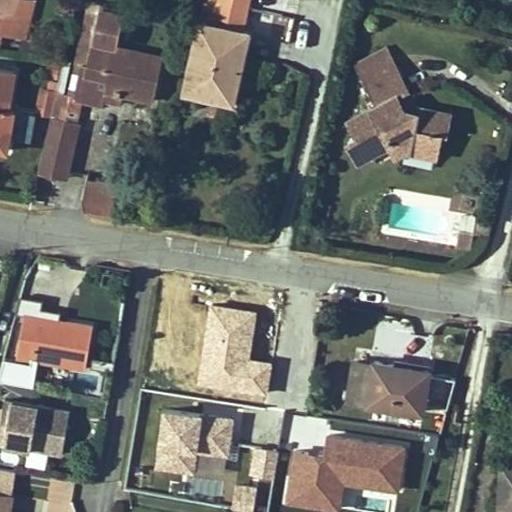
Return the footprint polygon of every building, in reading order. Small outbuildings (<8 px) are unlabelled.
[(17,0),(0,0),(0,32),(2,33),(23,37),(27,21),(13,18),(17,0)] [(27,21),(31,0),(17,0),(13,18),(27,21)] [(68,12),(71,0),(59,0),(57,9),(68,12)] [(236,64),(243,31),(240,30),(245,7),(213,0),(203,0),(199,19),(201,21),(187,83),(206,87),(204,94),(233,101),(241,65),(236,64)] [(153,101),(163,57),(117,47),(126,8),(104,3),(103,8),(100,7),(90,51),(93,52),(90,65),(82,63),(75,95),(80,96),(79,99),(95,103),(98,89),(106,91),(119,93),(153,101)] [(90,51),(100,7),(89,5),(80,49),(90,51)] [(264,36),(289,40),(292,16),(268,12),(264,36)] [(28,39),(32,22),(27,21),(23,37),(28,39)] [(241,65),(248,32),(243,31),(236,64),(241,65)] [(361,71),(390,55),(386,48),(357,64),(361,71)] [(435,132),(440,110),(417,106),(415,111),(404,108),(400,102),(397,96),(408,90),(390,55),(361,71),(378,104),(348,120),(357,136),(348,141),(359,162),(390,144),(396,154),(405,149),(435,156),(440,133),(435,132)] [(75,95),(82,63),(77,62),(70,94),(75,95)] [(8,109),(14,74),(15,71),(0,68),(0,148),(8,149),(14,110),(8,109)] [(204,94),(206,87),(187,83),(186,90),(204,94)] [(52,110),(57,91),(42,88),(38,107),(52,110)] [(104,100),(106,91),(98,89),(95,103),(103,105),(104,100)] [(74,121),(79,99),(80,96),(75,95),(70,94),(57,91),(52,110),(51,116),(74,121)] [(117,103),(119,93),(106,91),(104,100),(117,103)] [(415,111),(417,106),(400,102),(404,108),(415,111)] [(12,135),(28,139),(35,112),(19,108),(12,135)] [(445,134),(450,113),(440,110),(435,132),(440,133),(445,134)] [(68,170),(80,122),(74,121),(51,116),(38,171),(53,175),(55,167),(68,170)] [(66,178),(68,170),(55,167),(53,175),(66,178)] [(108,216),(116,183),(87,176),(81,200),(83,211),(108,216)] [(473,231),(475,217),(461,214),(459,229),(473,231)] [(489,234),(492,220),(475,217),(473,231),(473,232),(474,232),(489,234)] [(471,246),(474,232),(473,232),(473,231),(459,229),(456,244),(471,246)] [(17,356),(86,368),(93,326),(66,321),(66,316),(41,311),(40,316),(24,314),(17,356)] [(354,361),(348,400),(423,412),(429,370),(374,361),(374,364),(354,361)] [(107,401),(99,399),(97,414),(104,415),(107,401)] [(70,411),(5,400),(3,407),(0,426),(0,442),(62,454),(70,411)] [(154,469),(195,471),(196,451),(230,453),(233,410),(158,406),(154,469)] [(398,489),(406,442),(325,429),(322,449),(292,445),(283,501),(340,510),(344,481),(398,489)] [(273,476),(278,448),(253,444),(248,471),(273,476)] [(511,464),(502,464),(499,508),(511,508),(511,464)] [(16,470),(0,467),(0,492),(12,495),(16,470)] [(46,511),(68,511),(71,479),(49,478),(46,511)] [(236,480),(230,506),(251,511),(257,484),(236,480)] [(21,496),(43,497),(43,483),(21,482),(21,496)] [(0,492),(0,511),(9,511),(12,495),(0,492)]
